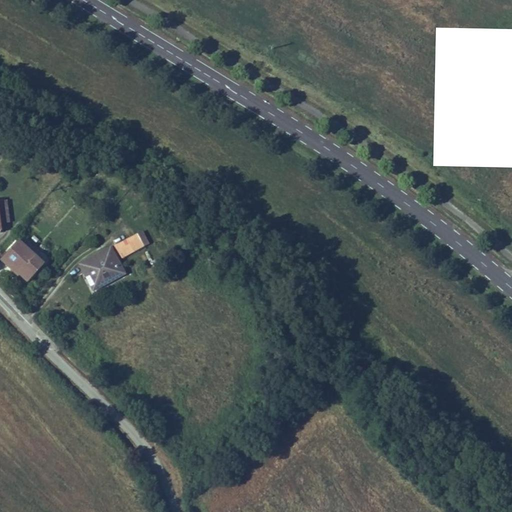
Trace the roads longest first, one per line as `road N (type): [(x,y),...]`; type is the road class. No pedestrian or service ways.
road 1 (tertiary): [(511,289),(361,171),(83,0)]
road 2 (unclassified): [(176,511),(142,444),(0,301)]
